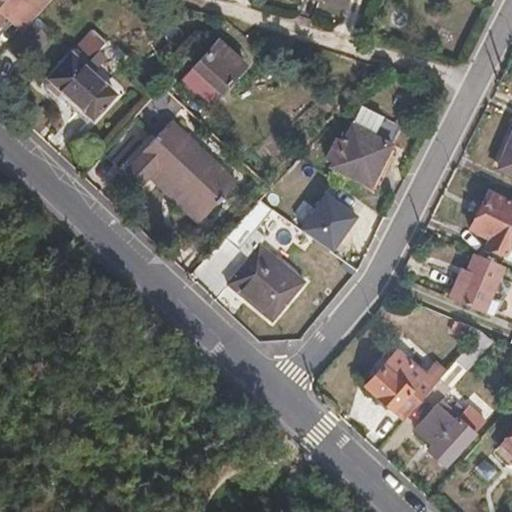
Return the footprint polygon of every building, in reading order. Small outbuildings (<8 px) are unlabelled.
[(22,33),(51,1),(49,0),(0,0),(0,22),(4,17),(22,33)] [(320,0),(323,1),(347,10),(350,0),(320,0)] [(101,88),(83,70),(89,64),(89,59),(94,58),(105,48),(92,36),(47,82),(78,111),(101,88)] [(217,94),(241,67),(214,43),(190,69),(217,94)] [(370,188),(399,127),(359,108),(343,144),(336,141),(327,160),(332,162),(330,169),(370,188)] [(234,188),(168,125),(128,167),(146,184),(153,177),(201,223),(234,188)] [(511,176),(511,139),(499,170),(511,176)] [(146,184),(128,167),(119,177),(138,194),(146,184)] [(201,223),(153,177),(146,184),(195,229),(201,223)] [(297,227),(330,252),(356,218),(324,193),(297,227)] [(511,239),(511,205),(488,194),(470,231),(487,239),(484,246),(503,256),(507,250),(511,240),(511,239)] [(304,288),(263,248),(269,241),(260,233),(241,253),(249,261),(227,284),(269,324),(304,288)] [(479,315),(498,267),(468,254),(460,271),(447,302),(479,315)] [(447,302),(460,271),(456,268),(443,300),(447,302)] [(454,384),(483,352),(472,342),(455,361),(458,364),(446,378),(454,384)] [(402,422),(438,380),(428,371),(415,384),(389,359),(364,387),(402,422)] [(440,465),(475,428),(460,413),(452,422),(435,407),(412,431),(429,446),(425,450),(440,465)] [(511,433),(499,447),(511,459),(511,433)] [(511,459),(499,447),(494,453),(511,469),(511,459)]
